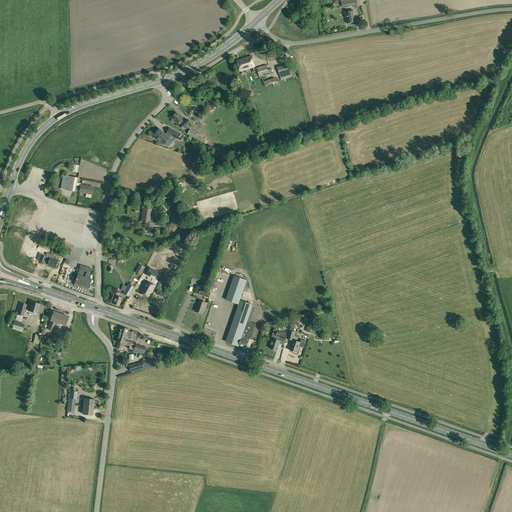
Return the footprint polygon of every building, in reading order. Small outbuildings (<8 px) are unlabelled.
[(353,11),(345,12),(347,23),(354,22),(353,11)] [(266,53),(266,54),(267,60),(267,61),(283,59),(282,51),(266,53)] [(255,67),(251,56),(237,60),(240,71),(255,67)] [(271,69),(269,69),(268,70),(267,66),(266,64),(256,68),(259,78),(272,73),(271,69)] [(292,77),(291,73),(289,66),(288,64),(278,67),(281,80),(292,77)] [(182,120),(183,119),(177,112),(171,118),(172,119),(171,120),(171,121),(171,122),(172,122),(173,123),(174,122),(175,121),(177,124),(178,123),(180,125),(184,129),(191,122),(187,119),(184,122),(182,120)] [(165,135),(159,129),(154,135),(158,138),(157,139),(164,144),(169,138),(171,135),(178,139),(181,134),(169,128),(167,133),(165,135)] [(195,138),(197,134),(190,129),(187,134),(195,138)] [(200,135),(197,134),(195,138),(203,142),(204,139),(199,136),(200,135)] [(65,190),(69,190),(79,192),(91,195),(93,187),(80,185),(80,186),(76,186),(78,178),(77,177),(74,177),(68,176),(63,175),(60,189),(65,190)] [(172,205),(177,204),(177,200),(167,201),(168,208),(172,207),(172,205)] [(144,228),(152,229),(153,223),(149,222),(150,217),(152,217),(152,214),(150,214),(151,209),(143,208),(141,222),(145,222),(144,228)] [(186,214),(172,212),(170,225),(184,227),(186,214)] [(57,264),(58,260),(55,258),(54,259),(46,256),(39,254),(37,260),(39,260),(39,261),(43,262),(44,262),(47,264),(56,267),(56,266),(57,264)] [(139,264),(135,272),(141,275),(145,267),(139,264)] [(93,269),(81,265),(79,270),(75,284),(74,285),(88,290),(88,288),(89,288),(91,279),(90,279),(91,274),(93,269)] [(234,276),(226,300),(239,304),(226,342),(238,346),(239,346),(246,348),(249,339),(250,339),(256,324),(247,321),(253,305),(240,301),(247,280),(234,276)] [(139,293),(149,298),(155,285),(146,280),(139,293)] [(122,294),(128,297),(134,287),(128,284),(122,294)] [(209,298),(211,293),(200,289),(199,294),(209,298)] [(116,296),(113,304),(118,306),(121,298),(119,297),(121,294),(117,292),(116,296)] [(206,307),(207,303),(199,300),(195,311),(202,314),(205,306),(206,307)] [(30,301),(28,310),(38,313),(40,304),(30,301)] [(20,303),(17,314),(23,316),(27,305),(20,303)] [(65,326),(68,317),(54,312),(50,320),(51,321),(47,332),(45,331),(42,339),(56,344),(59,336),(52,333),(56,322),(65,326)] [(310,332),(315,320),(310,318),(306,331),(310,332)] [(128,329),(120,327),(119,333),(123,334),(122,339),(125,340),(126,338),(130,340),(132,332),(128,331),(128,329)] [(280,341),(279,341),(280,338),(285,340),(286,334),(278,330),(276,336),(276,337),(276,338),(275,337),(274,339),(273,342),(272,341),(271,345),(272,345),(271,348),(276,350),(277,347),(278,347),(280,341)] [(131,342),(125,340),(122,339),(123,334),(119,333),(116,341),(118,342),(117,348),(121,349),(122,343),(124,344),(124,345),(129,346),(131,342)] [(294,341),(290,350),(293,351),(294,352),(295,352),(296,352),(297,352),(299,345),(303,347),(305,341),(301,339),(299,343),(294,341)] [(135,345),(133,351),(143,354),(145,348),(135,345)] [(142,362),(144,368),(150,366),(148,359),(142,361),(142,362)] [(130,372),(144,368),(142,362),(128,366),(130,372)] [(76,398),(76,399),(77,399),(77,392),(70,391),(69,398),(76,398)] [(82,406),(93,407),(94,400),(84,399),(84,403),(83,403),(82,406)] [(92,415),(93,407),(82,406),(82,409),(83,410),(83,414),(92,415)]
